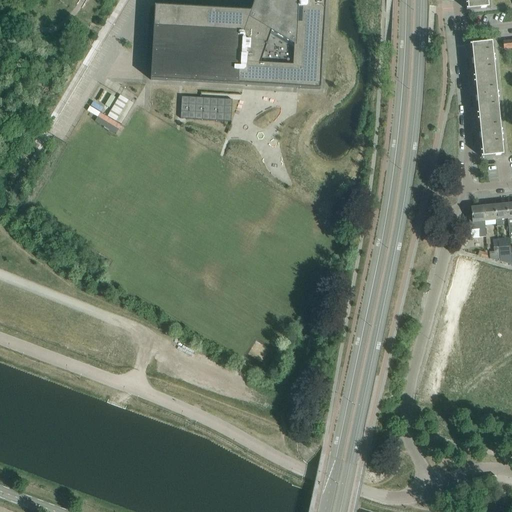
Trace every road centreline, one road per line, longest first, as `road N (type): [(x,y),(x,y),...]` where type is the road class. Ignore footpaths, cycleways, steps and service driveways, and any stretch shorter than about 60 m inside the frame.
road 1 (tertiary): [(409,0),(385,239),(324,511)]
road 2 (tertiary): [(336,511),(403,184),(417,0)]
road 3 (residential): [(464,187),(408,396),(424,489)]
road 4 (residential): [(464,187),(459,30)]
